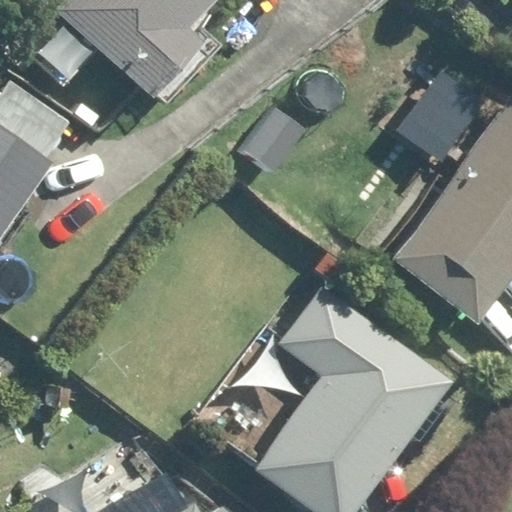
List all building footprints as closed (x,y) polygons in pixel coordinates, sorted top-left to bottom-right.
[(60,0),(54,8),(146,95),(196,41),(181,29),(208,0),(60,0)] [(0,231),(47,161),(42,157),(65,122),(5,82),(0,89),(0,231)] [(511,95),(507,91),(381,259),(468,324),(511,265),(511,95)] [(71,112),(87,123),(94,114),(78,102),(71,112)] [(310,267),(330,282),(342,267),(321,252),(310,267)] [(276,340),(318,373),(245,470),(301,511),(343,511),(443,382),(317,286),(276,340)] [(0,511),(117,511),(162,485),(130,431),(0,510),(0,511)] [(192,511),(187,503),(171,511),(192,511)]
